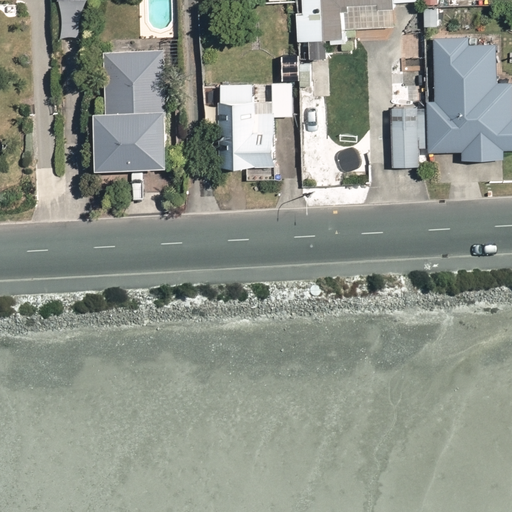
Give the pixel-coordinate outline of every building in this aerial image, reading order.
[(312,39),(313,57),(331,56),(330,38),(334,37),(334,41),(351,40),(350,28),(346,28),(346,27),(345,9),(352,9),(351,3),(381,2),(382,7),(398,6),(397,0),(403,0),(305,0),(306,11),(299,11),(301,39),(312,39)] [(427,7),(427,24),(440,24),(440,7),(427,7)] [(431,99),(432,150),(466,149),(466,157),(508,156),(508,148),(511,147),(511,80),(501,81),(500,42),(472,43),(471,35),(437,35),(439,99),(431,99)] [(167,47),(107,50),(110,109),(99,109),(102,167),(173,163),(167,47)] [(283,69),(301,69),(301,51),(283,51),(283,69)] [(312,63),(302,63),(303,84),(313,84),(312,63)] [(256,82),(223,82),(225,164),(281,163),(280,114),(296,114),(295,81),(275,81),(275,98),(256,99),(256,82)] [(395,165),(423,165),(422,146),(431,146),(430,106),(394,106),(395,165)]
